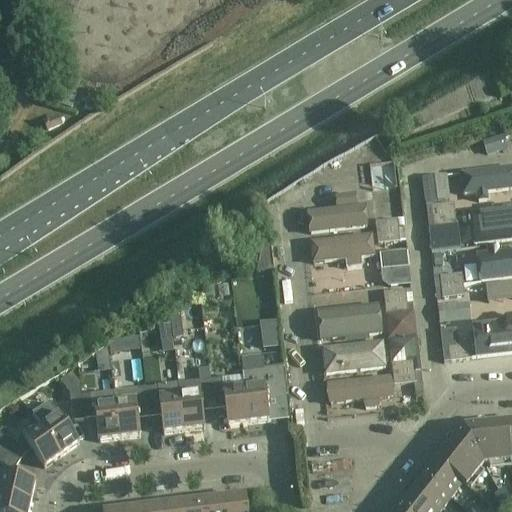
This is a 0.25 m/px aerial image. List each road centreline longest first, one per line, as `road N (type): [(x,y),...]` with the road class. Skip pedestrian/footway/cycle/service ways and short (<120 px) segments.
road 1 (primary): [(0,298),(504,0)]
road 2 (primary): [(402,0),(0,240)]
road 3 (residential): [(442,414),(407,174),(511,151)]
road 4 (residential): [(66,511),(92,484),(268,465),(283,511)]
